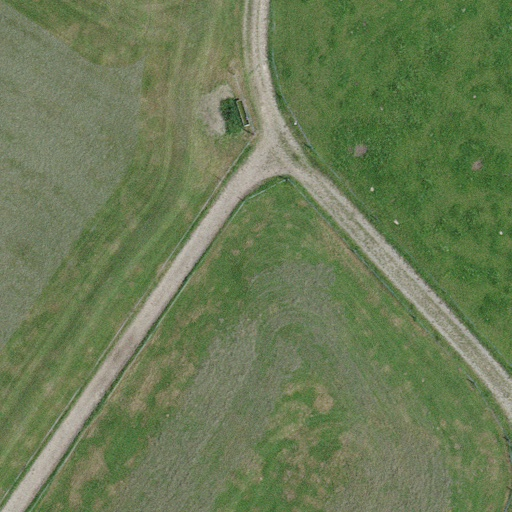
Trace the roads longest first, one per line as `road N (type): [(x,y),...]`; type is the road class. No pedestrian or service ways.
road 1 (track): [(257,0),(257,75),(288,147),(511,396)]
road 2 (track): [(12,511),(245,183),(288,147)]
